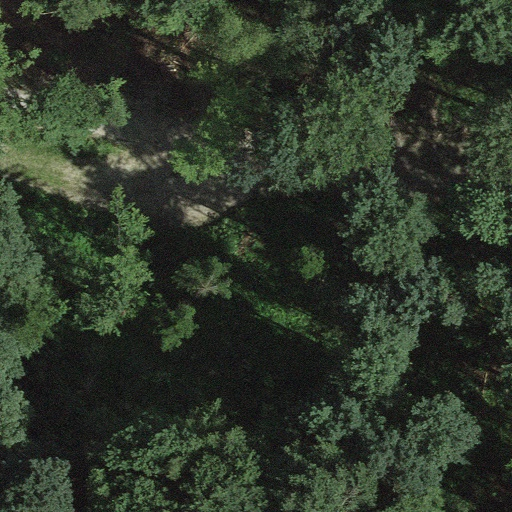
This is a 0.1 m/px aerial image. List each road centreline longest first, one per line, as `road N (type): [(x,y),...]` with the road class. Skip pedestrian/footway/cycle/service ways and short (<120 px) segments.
road 1 (track): [(0,106),(261,156),(511,183)]
road 2 (track): [(261,156),(199,172),(0,150)]
